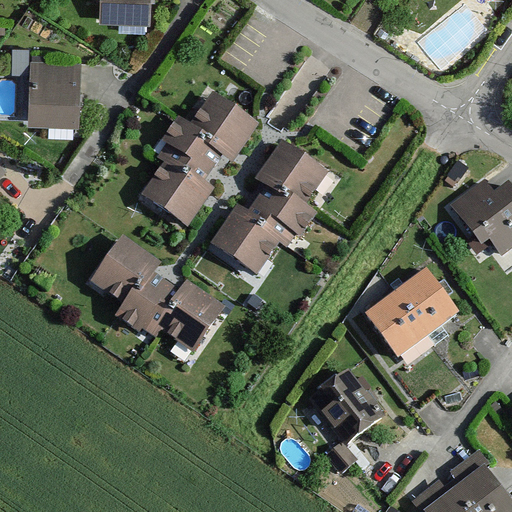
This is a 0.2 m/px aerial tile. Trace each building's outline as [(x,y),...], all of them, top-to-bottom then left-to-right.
[(151,0),(98,0),(97,22),(150,26),(151,0)] [(71,129),(74,59),(27,57),(24,127),(71,129)] [(235,160),(258,128),(211,94),(188,126),(222,151),(235,160)] [(164,156),(200,182),(222,151),(188,126),(175,117),(153,148),(164,156)] [(266,188),(299,210),(323,174),(276,143),(252,179),(266,188)] [(183,231),(212,190),(200,182),(164,156),(135,197),(183,231)] [(482,182),(451,204),(493,261),(511,246),(511,192),(504,181),(489,192),(482,182)] [(266,188),(248,216),(282,239),(293,246),(311,218),(299,210),(266,188)] [(233,206),(205,247),(254,279),(282,239),(248,216),(233,206)] [(152,262),(121,239),(88,283),(119,306),(146,270),(152,262)] [(119,306),(111,316),(139,337),(148,326),(174,290),(146,270),(119,306)] [(422,271),(360,316),(393,363),(455,318),(422,271)] [(224,313),(181,281),(174,290),(148,326),(190,358),(224,313)] [(380,418),(346,373),(309,401),(344,446),(380,418)] [(344,446),(327,458),(340,477),(357,465),(344,446)] [(511,511),(511,506),(474,454),(412,499),(420,511),(511,511)]
